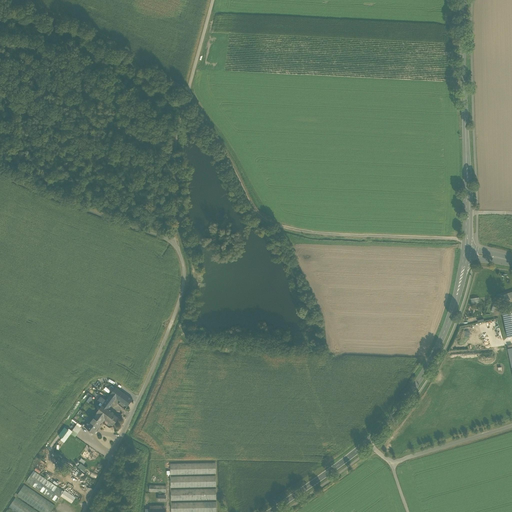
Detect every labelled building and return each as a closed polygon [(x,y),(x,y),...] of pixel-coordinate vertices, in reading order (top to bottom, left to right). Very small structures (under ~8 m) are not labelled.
[(511,291),(500,296),(504,307),(509,306),(507,300),(511,298),(511,291)] [(511,310),(502,313),(507,337),(511,336),(511,310)] [(133,399),(116,387),(110,394),(116,398),(127,406),(133,399)] [(93,398),(90,395),(91,394),(88,391),(83,397),(89,402),(93,398)] [(103,403),(94,415),(103,422),(105,419),(111,411),(109,408),(112,404),(106,400),(103,403)] [(119,417),(111,411),(105,419),(113,425),(119,417)] [(103,422),(94,415),(85,427),(94,433),(103,422)] [(77,424),(72,431),(73,431),(71,433),(75,436),(81,428),(77,424)] [(69,428),(61,439),(65,442),(71,433),(73,431),(72,431),(69,428)] [(216,461),(171,462),(171,474),(216,473),(216,461)] [(64,491),(34,470),(26,482),(57,503),(62,496),(65,491),(64,491)] [(216,475),(171,476),(171,487),(216,486),(216,475)] [(50,511),(55,505),(25,484),(17,495),(41,511),(50,511)] [(216,488),(171,489),(171,500),(216,500),(216,488)] [(76,497),(65,490),(64,491),(65,491),(62,496),(72,503),(76,497)] [(39,511),(16,496),(9,507),(15,511),(39,511)] [(216,511),(216,501),(171,502),(171,511),(216,511)]
